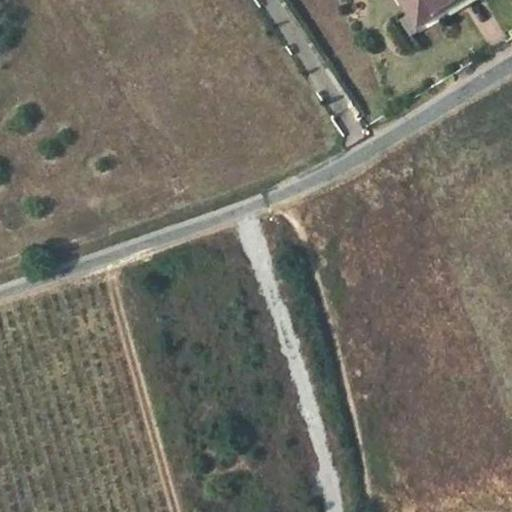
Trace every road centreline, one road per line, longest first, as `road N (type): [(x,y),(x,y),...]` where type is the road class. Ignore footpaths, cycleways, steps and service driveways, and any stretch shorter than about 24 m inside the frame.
road 1 (unclassified): [(0,295),(285,197),(511,68)]
road 2 (track): [(368,511),(341,360),(285,197)]
road 3 (track): [(109,259),(179,511)]
